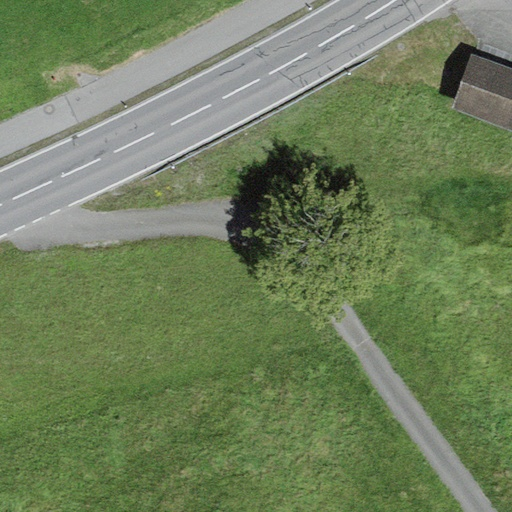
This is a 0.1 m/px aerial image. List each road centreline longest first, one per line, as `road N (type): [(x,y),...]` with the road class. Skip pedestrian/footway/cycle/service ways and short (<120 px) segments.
road 1 (track): [(0,218),(209,218),(268,229),(483,511)]
road 2 (primary): [(401,0),(290,67),(0,204)]
